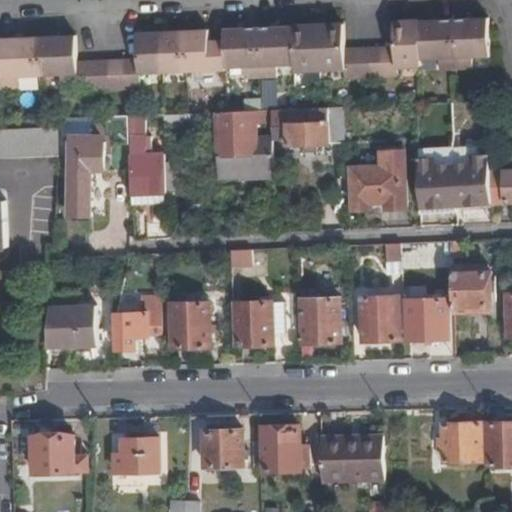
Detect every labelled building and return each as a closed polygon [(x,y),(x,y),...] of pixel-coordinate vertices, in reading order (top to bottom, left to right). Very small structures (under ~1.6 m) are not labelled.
[(489,19),(455,20),(457,70),(476,70),(475,59),(491,57),(489,19)] [(455,20),(420,21),(422,61),(440,60),(440,70),(457,70),(455,20)] [(396,48),(380,49),(381,79),(398,79),(398,68),(422,66),(422,61),(420,21),(395,22),(396,48)] [(345,25),(320,26),(323,70),(346,70),(347,80),(361,80),(362,49),(346,49),(345,25)] [(297,27),(296,66),(297,71),(323,70),(320,26),(297,27)] [(261,30),(264,79),(278,79),(277,66),(296,66),(297,27),(261,30)] [(227,41),(228,69),(245,69),(245,80),(264,79),(261,30),(227,30),(227,41)] [(164,33),(166,74),(188,73),(187,32),(164,33)] [(187,32),(188,73),(228,72),(228,69),(227,41),(211,42),(211,32),(187,32)] [(142,60),(143,75),(166,74),(164,33),(141,34),(142,60)] [(42,38),(44,76),(66,75),(66,85),(82,86),(81,63),(79,37),(42,38)] [(4,40),(6,88),(24,88),(24,77),(44,76),(42,38),(4,40)] [(362,49),(361,80),(372,80),(381,79),(380,49),(362,49)] [(128,61),(128,90),(144,89),(143,75),(142,60),(128,61)] [(112,62),(113,91),(128,90),(128,61),(112,62)] [(81,63),(82,86),(82,91),(98,91),(96,62),(81,63)] [(98,91),(113,91),(112,62),(96,62),(98,91)] [(281,103),(279,79),(265,81),(267,104),(281,103)] [(290,144),(347,142),(346,106),(325,106),(310,108),(312,122),(289,124),(290,144)] [(221,176),(275,174),(273,131),(256,132),(256,118),(266,117),(267,110),(265,110),(230,111),(219,112),(221,176)] [(166,114),(166,130),(184,129),(184,113),(167,114),(166,114)] [(129,115),(130,127),(148,126),(148,130),(166,130),(166,114),(129,115)] [(114,116),(107,117),(107,127),(107,132),(118,132),(118,146),(131,146),(130,127),(129,115),(114,116)] [(0,158),(61,156),(63,129),(0,131),(0,158)] [(106,216),(107,143),(96,142),(95,136),(75,136),(72,216),(106,216)] [(134,137),(134,153),(148,152),(149,136),(134,137)] [(132,153),(134,193),(168,193),(167,162),(167,152),(148,152),(134,153),(132,153)] [(372,211),(372,204),(389,204),(390,211),(409,210),(407,152),(384,153),(385,168),(354,168),(355,211),(372,211)] [(455,166),(456,206),(493,204),(492,173),(491,159),(473,159),(473,165),(455,166)] [(419,161),(422,207),(456,206),(455,166),(434,167),(433,160),(419,161)] [(167,162),(168,193),(189,192),(188,161),(167,162)] [(511,171),(492,173),(493,204),(511,203),(511,171)] [(0,201),(0,246),(11,247),(9,201),(0,201)] [(167,213),(149,210),(145,234),(164,237),(167,213)] [(464,259),(464,240),(453,241),(454,259),(464,259)] [(388,260),(404,260),(404,243),(387,244),(388,260)] [(233,251),(234,266),(247,265),(247,250),(233,251)] [(454,268),(456,314),(490,312),(490,267),(454,268)] [(155,335),(166,334),(165,298),(145,298),(145,313),(123,314),(123,349),(140,348),(140,339),(155,338),(155,335)] [(402,342),(401,298),(365,300),(365,342),(402,342)] [(449,299),(409,301),(410,339),(450,339),(449,299)] [(306,301),(306,344),(344,344),(343,300),(306,301)] [(177,305),(177,348),(213,348),(212,304),(177,305)] [(241,348),(277,346),(277,304),(240,305),(241,348)] [(52,310),(49,350),(98,348),(98,309),(52,310)] [(511,422),(492,423),(492,464),(511,464),(511,422)] [(449,462),(484,461),(484,423),(448,425),(447,442),(442,443),(442,452),(448,452),(449,462)] [(305,470),(305,467),(305,446),(303,429),(267,430),(267,471),(305,470)] [(246,466),(246,430),(208,431),(210,467),(246,466)] [(354,437),(325,438),(326,483),(356,482),(356,476),(388,476),(388,442),(353,443),(354,437)] [(38,474),(78,474),(78,459),(77,438),(38,439),(38,474)] [(118,455),(118,472),(163,472),(163,439),(128,439),(128,455),(118,455)] [(305,446),(305,467),(315,467),(314,446),(305,446)] [(78,459),(78,474),(90,474),(91,459),(78,459)] [(373,495),(373,511),(389,511),(389,494),(373,495)] [(174,501),(174,511),(188,511),(189,501),(174,501)] [(202,511),(202,501),(189,501),(188,511),(202,511)]
